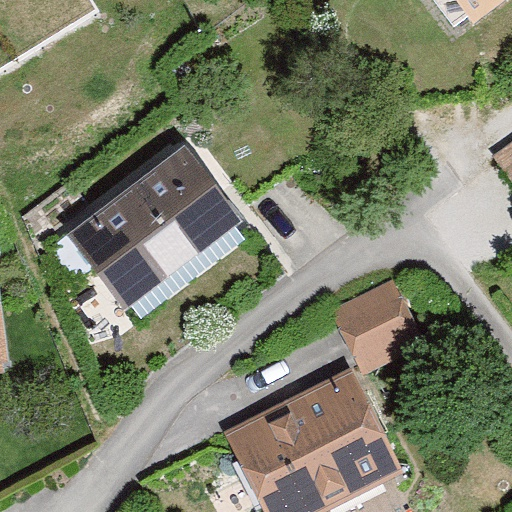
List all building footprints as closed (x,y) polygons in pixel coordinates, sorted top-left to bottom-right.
[(93,0),(0,0),(0,73),(102,15),(93,0)] [(511,0),(438,0),(472,31),(511,2),(511,0)] [(511,149),(489,168),(511,192),(511,149)] [(196,151),(77,238),(134,315),(253,229),(196,151)] [(0,239),(0,371),(20,368),(0,239)] [(359,364),(423,340),(400,279),(336,303),(359,364)] [(361,376),(227,440),(262,511),(330,511),(409,474),(361,376)]
